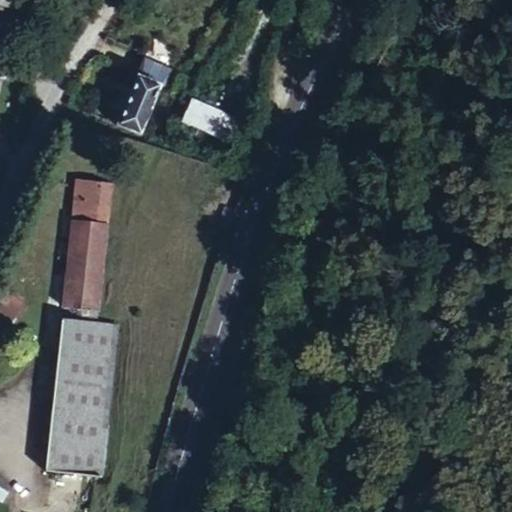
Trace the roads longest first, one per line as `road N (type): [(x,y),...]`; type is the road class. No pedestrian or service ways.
road 1 (tertiary): [(157,511),(325,46),(354,0)]
road 2 (track): [(36,128),(104,0)]
